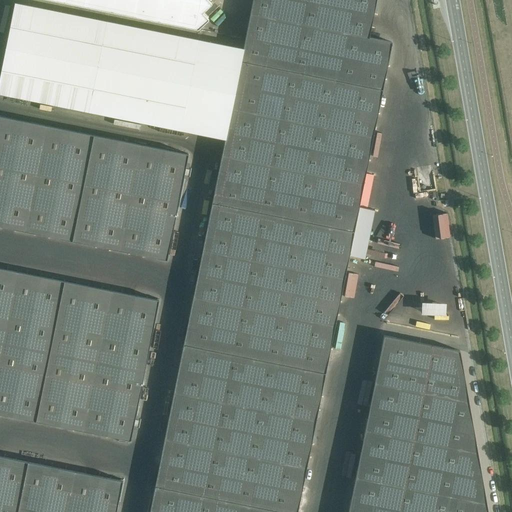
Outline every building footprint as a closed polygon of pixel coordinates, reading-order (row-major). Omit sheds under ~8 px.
[(54,0),(198,29),(209,19),(202,13),(212,4),(208,0),(54,0)] [(297,511),(392,42),(369,37),(376,0),(252,0),(153,498),(155,499),(152,510),(150,509),(150,510),(152,510),(151,511),(297,511)] [(15,2),(0,74),(0,93),(181,130),(199,39),(15,2)] [(72,241),(94,135),(93,135),(93,137),(82,134),(82,132),(81,132),(81,134),(70,132),(70,130),(69,132),(58,130),(59,128),(58,128),(57,130),(47,127),(47,125),(46,125),(46,127),(35,125),(35,123),(34,123),(34,125),(23,123),(23,121),(23,120),(22,122),(11,120),(12,118),(11,118),(10,120),(2,118),(2,117),(1,117),(1,116),(0,115),(0,117),(1,117),(0,121),(0,224),(1,225),(1,227),(2,227),(2,225),(15,228),(15,230),(16,230),(16,228),(25,230),(25,232),(26,232),(26,230),(35,232),(35,234),(36,234),(36,232),(49,234),(48,236),(49,237),(49,235),(60,237),(60,239),(61,239),(61,237),(72,239),(72,241)] [(177,200),(179,189),(181,190),(181,189),(179,188),(181,178),(183,178),(184,177),(182,177),(184,166),(186,166),(186,165),(184,165),(186,155),(188,155),(188,154),(186,153),(186,154),(185,154),(185,155),(176,153),(177,151),(176,151),(175,153),(164,151),(165,149),(164,149),(163,151),(152,149),(153,147),(152,147),(152,148),(141,146),(141,144),(140,144),(140,146),(129,144),(129,142),(128,142),(128,144),(117,142),(118,140),(117,139),(116,141),(105,139),(106,137),(105,137),(105,139),(94,137),(94,135),(72,241),(73,241),(73,239),(84,242),(84,244),(85,244),(85,242),(96,244),(96,246),(97,246),(97,244),(110,247),(109,249),(110,249),(110,247),(120,249),(119,251),(120,251),(120,249),(130,251),(129,253),(130,253),(130,251),(143,253),(143,255),(144,256),(144,254),(155,256),(154,258),(155,258),(156,256),(164,258),(164,259),(165,259),(165,260),(167,260),(167,259),(165,258),(167,248),(169,249),(169,248),(167,247),(170,236),(172,237),(172,236),(170,236),(172,225),(174,225),(174,224),(172,224),(174,213),(176,213),(177,212),(175,212),(177,201),(179,202),(179,201),(177,200)] [(36,422),(65,280),(64,280),(64,282),(53,280),(53,278),(52,277),(52,279),(41,277),(41,275),(40,275),(40,277),(27,274),(28,273),(27,272),(26,274),(17,272),(18,270),(17,270),(16,272),(7,270),(8,268),(7,268),(6,270),(0,268),(0,412),(12,415),(12,417),(13,417),(13,415),(24,417),(24,419),(25,419),(25,417),(36,419),(35,421),(36,422)] [(143,369),(145,358),(147,358),(145,357),(148,346),(150,347),(150,346),(148,345),(150,334),(152,335),(152,334),(150,334),(152,323),(154,323),(154,322),(152,322),(155,311),(157,311),(155,310),(157,300),(159,301),(159,299),(157,299),(156,299),(156,300),(147,299),(147,297),(147,296),(146,298),(135,296),(136,294),(135,294),(135,296),(122,293),(122,292),(121,291),(121,293),(112,291),(112,290),(111,289),(111,291),(102,289),(102,287),(101,287),(101,289),(88,287),(89,285),(88,285),(87,287),(77,284),(77,282),(76,282),(76,284),(65,282),(65,280),(36,422),(37,422),(37,420),(48,422),(48,424),(49,422),(60,424),(59,426),(60,426),(61,424),(73,427),(73,429),(74,429),(74,427),(83,429),(83,431),(84,431),(84,429),(93,431),(93,433),(94,433),(94,431),(107,434),(106,436),(107,436),(108,434),(119,436),(118,438),(119,438),(118,441),(128,443),(129,440),(131,441),(131,439),(129,438),(131,429),(133,429),(133,428),(131,428),(133,417),(135,417),(136,416),(134,416),(136,405),(138,405),(136,404),(138,393),(140,394),(140,393),(138,392),(140,382),(142,382),(143,381),(141,381),(143,370),(145,370),(145,369),(143,369)] [(423,301),(422,313),(445,314),(445,302),(423,301)] [(487,511),(460,350),(384,335),(348,511),(487,511)] [(0,511),(17,511),(28,460),(27,462),(16,460),(17,458),(16,458),(15,460),(5,458),(5,456),(4,455),(4,457),(0,456),(0,511)] [(114,511),(116,503),(118,504),(118,503),(116,502),(118,491),(120,492),(120,491),(119,490),(120,481),(122,481),(123,479),(121,479),(121,480),(120,480),(120,481),(111,479),(111,477),(110,477),(110,479),(99,477),(99,474),(98,476),(86,474),(86,472),(85,472),(85,474),(76,472),(76,470),(75,470),(75,472),(66,470),(66,468),(65,468),(65,470),(52,467),(52,465),(51,467),(40,465),(41,463),(40,462),(39,465),(28,462),(29,460),(28,460),(17,511),(114,511)]
